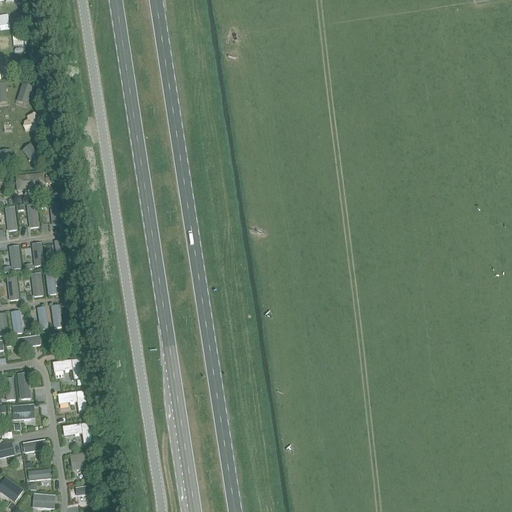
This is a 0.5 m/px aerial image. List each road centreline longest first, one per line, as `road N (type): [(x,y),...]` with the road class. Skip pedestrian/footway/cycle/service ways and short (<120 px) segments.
road 1 (primary): [(234,511),(153,0)]
road 2 (primary): [(115,0),(195,511)]
road 3 (unclassified): [(161,511),(82,0)]
